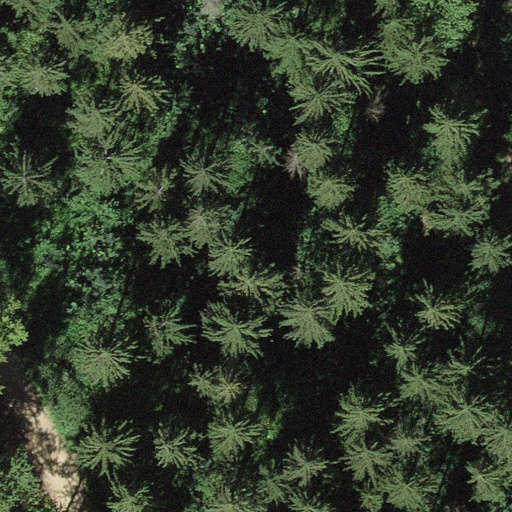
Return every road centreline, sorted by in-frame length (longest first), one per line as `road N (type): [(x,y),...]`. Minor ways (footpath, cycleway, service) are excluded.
road 1 (track): [(81,511),(0,348)]
road 2 (track): [(511,153),(465,0)]
